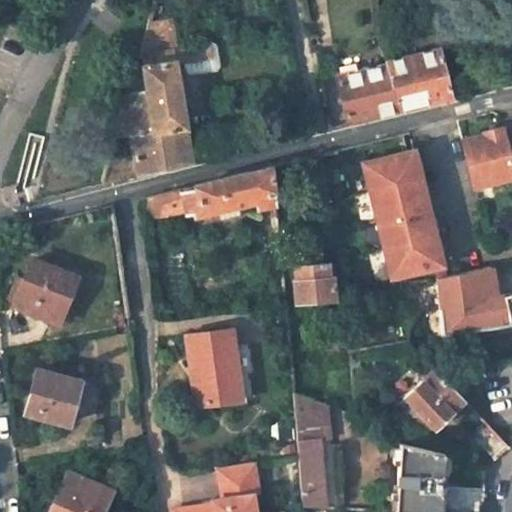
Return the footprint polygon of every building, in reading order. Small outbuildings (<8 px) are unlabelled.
[(99,185),(131,178),(181,166),(205,161),(201,144),(190,145),(177,62),(220,55),(216,27),(173,33),(170,23),(145,27),(138,55),(134,57),(112,137),(132,133),(135,153),(107,158),(99,185)] [(511,38),(491,42),(497,84),(511,80),(511,38)] [(388,59),(388,62),(399,108),(451,95),(440,47),(388,59)] [(338,73),(349,120),(399,108),(388,62),(338,73)] [(511,124),(501,127),(504,136),(511,133),(511,124)] [(480,135),(462,140),(474,186),(511,176),(511,133),(504,136),(501,127),(480,133),(480,135)] [(363,162),(392,276),(434,266),(437,279),(445,277),(438,246),(430,216),(424,192),(418,164),(414,149),(363,162)] [(254,207),(275,202),(271,164),(197,182),(181,186),(183,206),(184,212),(253,195),(254,207)] [(183,206),(181,186),(150,195),(148,215),(183,206)] [(61,319),(79,275),(33,257),(15,302),(61,319)] [(295,303),(336,299),(333,278),(328,279),(327,265),(295,268),(296,281),(293,282),(295,303)] [(511,291),(494,295),(491,266),(445,277),(437,279),(436,279),(443,336),(511,322),(511,291)] [(238,329),(188,335),(191,363),(201,362),(205,404),(247,399),(238,329)] [(196,405),(205,404),(201,362),(191,363),(196,405)] [(44,367),(27,411),(69,426),(77,407),(82,409),(91,383),(44,367)] [(405,397),(435,427),(465,399),(446,380),(435,369),(405,397)] [(294,393),(305,506),(328,507),(321,429),(329,428),(327,406),(294,393)] [(504,452),(511,446),(489,424),(476,437),(497,458),(504,452)] [(394,507),(394,510),(432,511),(481,511),(482,501),(483,489),(442,486),(444,453),(398,448),(397,458),(393,458),(392,463),(397,464),(395,493),(390,493),(389,507),(394,507)] [(214,509),(188,511),(256,511),(255,500),(263,499),(260,467),(221,471),(225,503),(214,504),(214,509)] [(68,502),(79,480),(71,477),(61,499),(68,502)] [(106,511),(114,496),(79,480),(68,502),(61,499),(54,511),(106,511)]
